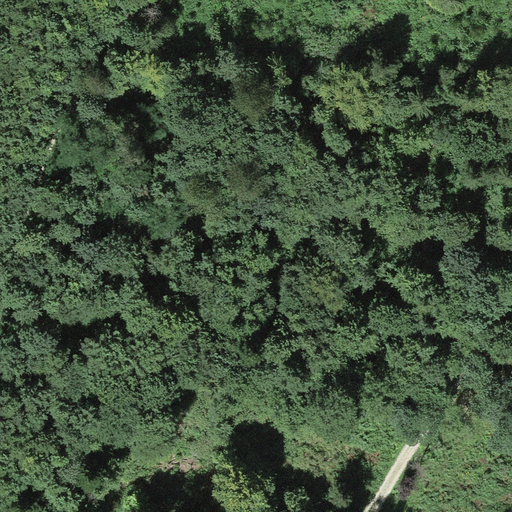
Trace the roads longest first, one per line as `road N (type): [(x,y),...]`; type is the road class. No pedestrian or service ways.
road 1 (track): [(0,267),(54,124),(103,40),(143,0)]
road 2 (track): [(511,286),(369,511)]
